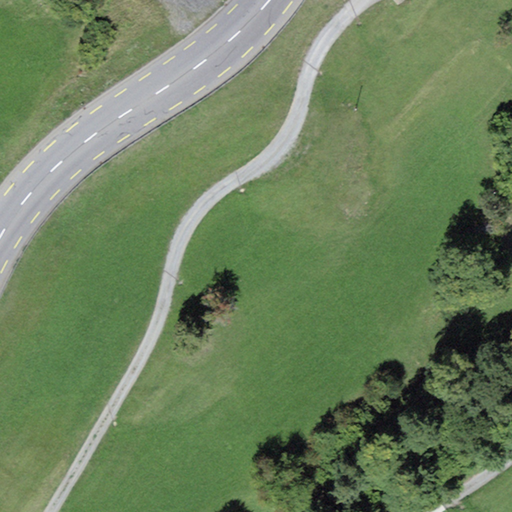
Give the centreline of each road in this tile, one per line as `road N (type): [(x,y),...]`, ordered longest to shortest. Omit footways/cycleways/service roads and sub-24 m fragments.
road 1 (track): [(368,0),(336,25),(310,65),(297,118),(266,169),(194,219),(151,351),(59,511)]
road 2 (primary): [(0,237),(50,171),(213,55),(269,0)]
